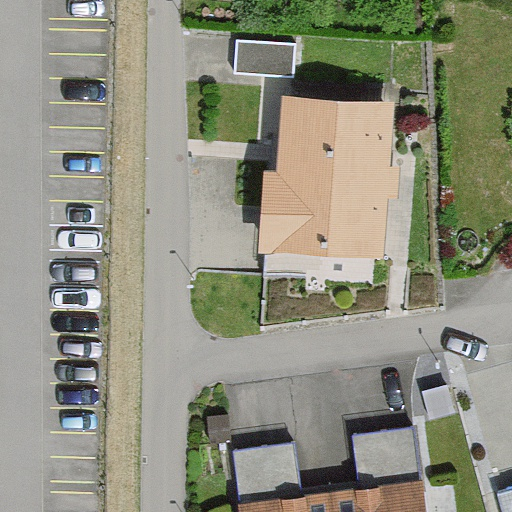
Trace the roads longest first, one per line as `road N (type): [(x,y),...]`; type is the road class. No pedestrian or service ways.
road 1 (residential): [(166,0),(170,362)]
road 2 (residential): [(170,362),(511,313)]
road 3 (residential): [(170,362),(166,511)]
